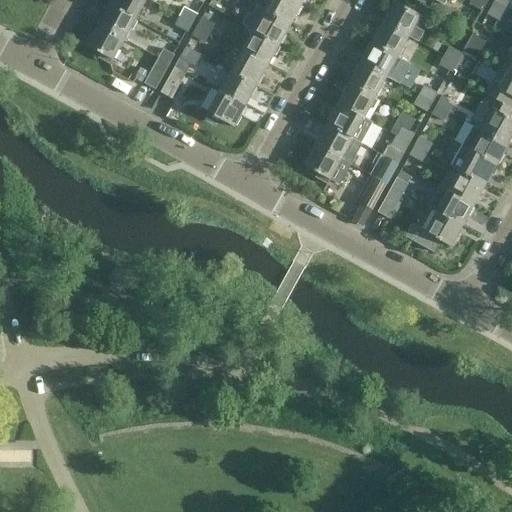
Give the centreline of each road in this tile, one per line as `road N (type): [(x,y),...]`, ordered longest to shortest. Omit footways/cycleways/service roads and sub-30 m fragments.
road 1 (residential): [(468,311),(244,186)]
road 2 (residential): [(244,186),(29,63)]
road 3 (residential): [(244,186),(348,0)]
